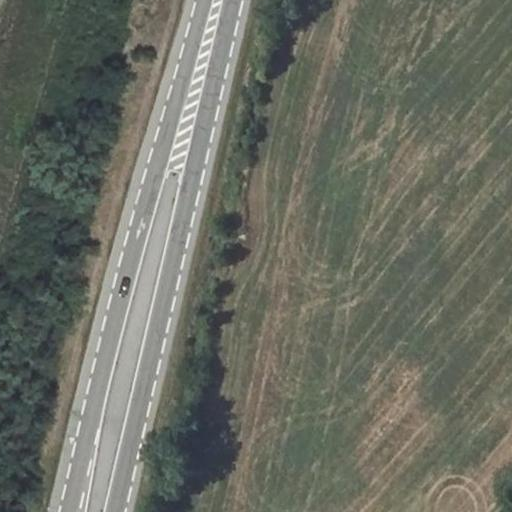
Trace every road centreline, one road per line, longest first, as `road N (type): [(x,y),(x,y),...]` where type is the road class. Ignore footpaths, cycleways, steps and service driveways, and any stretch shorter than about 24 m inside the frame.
road 1 (primary): [(204,0),(126,264),(69,511)]
road 2 (primary): [(116,511),(231,0)]
